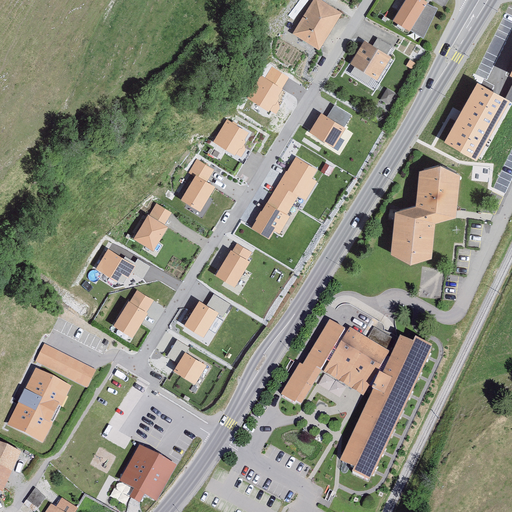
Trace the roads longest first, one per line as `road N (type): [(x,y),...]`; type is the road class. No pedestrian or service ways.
road 1 (secondary): [(162,511),(202,465),(487,0)]
road 2 (residential): [(137,365),(371,0)]
road 3 (residential): [(511,201),(458,313),(446,317),(399,295),(340,298),(327,309)]
